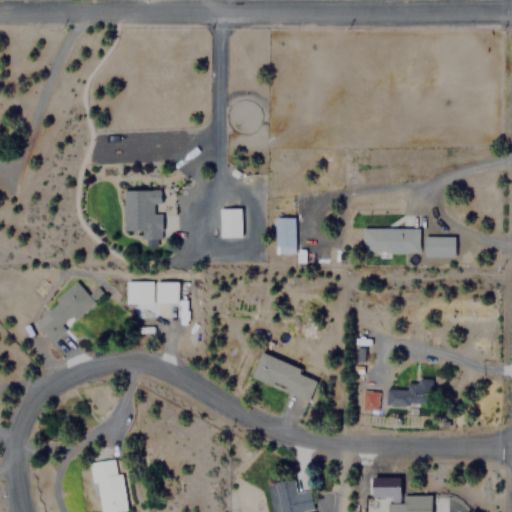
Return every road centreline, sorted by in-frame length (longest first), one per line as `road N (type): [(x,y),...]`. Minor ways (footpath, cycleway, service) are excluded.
road 1 (residential): [(511,10),(0,10)]
road 2 (residential): [(45,398),(127,362),(171,372),(286,432),(321,440),(511,445)]
road 3 (residential): [(26,511),(19,478),(24,435),(45,398)]
